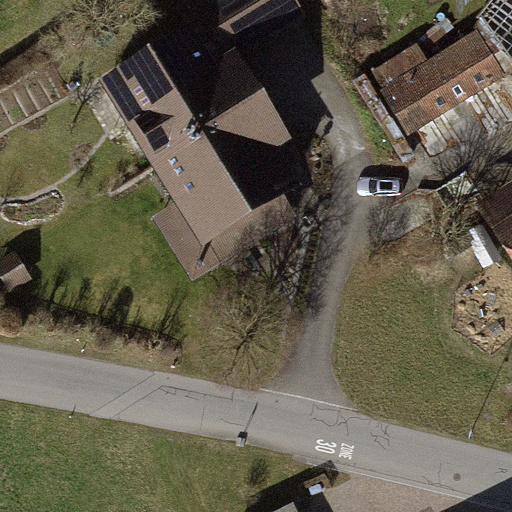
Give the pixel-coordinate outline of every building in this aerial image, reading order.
[(272,0),(196,0),(183,8),(221,70),(290,28),(272,0)] [(511,0),(496,0),(468,32),(511,70),(511,0)] [(97,98),(149,185),(262,117),(231,67),(218,75),(196,39),(97,98)] [(418,49),(371,76),(407,138),(499,85),(473,41),(428,67),(418,49)] [(151,225),(187,285),(303,215),(273,165),(286,157),(262,117),(149,185),(168,215),(151,225)] [(511,188),(469,215),(511,285),(511,188)]
